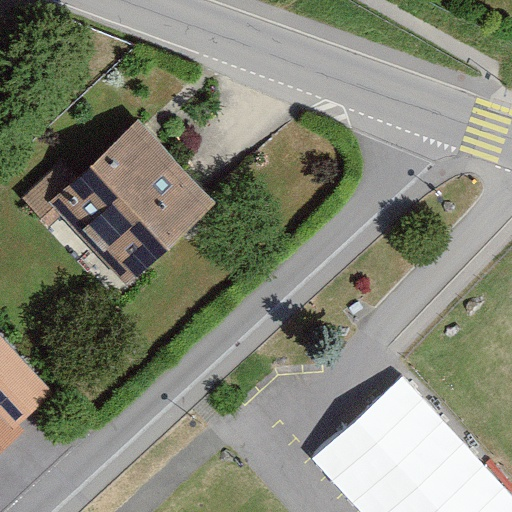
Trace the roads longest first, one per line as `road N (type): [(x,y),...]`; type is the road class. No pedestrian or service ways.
road 1 (residential): [(437,110),(21,511)]
road 2 (unclassified): [(511,172),(328,363),(312,412),(335,470),(372,511)]
road 3 (residential): [(437,110),(137,0)]
